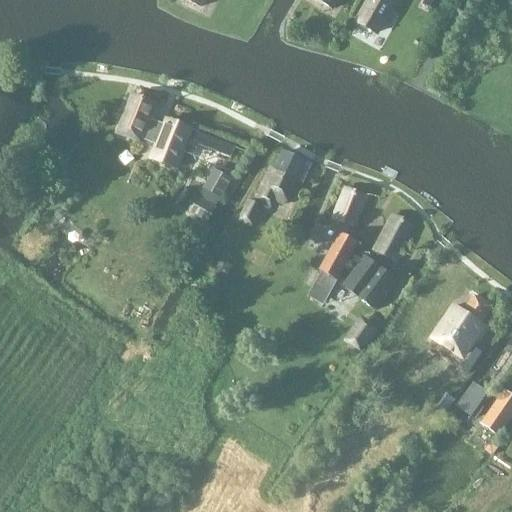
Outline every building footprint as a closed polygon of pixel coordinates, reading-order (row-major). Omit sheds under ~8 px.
[(180,0),(180,1),(199,10),(203,0),(180,0)] [(316,0),(332,9),(337,0),(316,0)] [(370,0),(357,25),(376,35),(395,0),(370,0)] [(133,97),(117,136),(143,146),(147,136),(159,141),(151,161),(175,170),(190,131),(166,122),(162,132),(150,127),(158,107),(133,97)] [(0,162),(23,111),(0,100),(0,162)] [(271,168),(256,201),(271,208),(275,200),(285,205),(304,163),(283,153),(275,170),(271,168)] [(202,190),(220,200),(232,180),(214,170),(202,190)] [(332,224),(337,226),(334,230),(325,230),(320,239),(325,247),(334,247),(319,274),(306,298),(323,307),(348,262),(351,256),(356,247),(343,240),(348,230),(352,232),(365,200),(345,192),(332,224)] [(233,219),(253,229),(262,210),(244,201),(233,219)] [(356,267),(341,287),(375,312),(397,281),(383,272),(390,262),(395,265),(403,250),(399,248),(410,227),(390,216),(371,252),(377,255),(371,264),(362,257),(360,260),(351,256),(348,262),(356,267)] [(461,315),(456,311),(439,336),(448,342),(451,337),(465,347),(490,311),(472,299),(461,315)] [(359,318),(342,343),(360,355),(377,331),(359,318)] [(467,375),(481,354),(475,350),(461,371),(467,375)] [(511,397),(503,392),(479,426),(497,439),(511,417),(511,397)]
